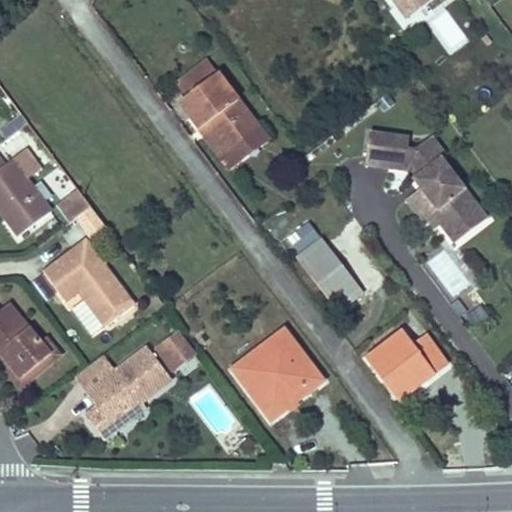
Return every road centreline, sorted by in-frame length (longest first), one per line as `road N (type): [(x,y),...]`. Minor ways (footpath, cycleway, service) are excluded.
road 1 (secondary): [(366,500),(0,500)]
road 2 (secondary): [(511,497),(366,500)]
